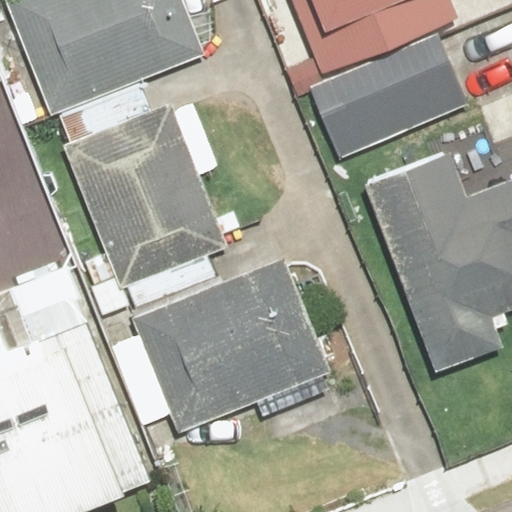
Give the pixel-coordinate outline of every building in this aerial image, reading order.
[(56,114),(67,142),(58,145),(116,290),(123,287),(133,313),(128,315),(176,435),(251,405),(258,423),(335,392),(282,259),(214,286),(202,257),(219,250),(190,177),(213,168),(190,108),(163,119),(158,106),(147,110),(136,83),(200,58),(177,0),(3,0),(2,1),(46,117),(56,114)] [(316,84),(428,35),(447,27),(434,0),(279,0),(307,64),(316,84)] [(316,84),(307,64),(282,74),(294,103),(307,97),(335,162),(460,109),(428,35),(316,84)] [(446,154),(361,186),(433,374),(498,349),(487,319),(511,309),(511,207),(472,223),(446,154)] [(0,511),(75,511),(146,482),(57,273),(20,289),(0,241),(0,511)]
